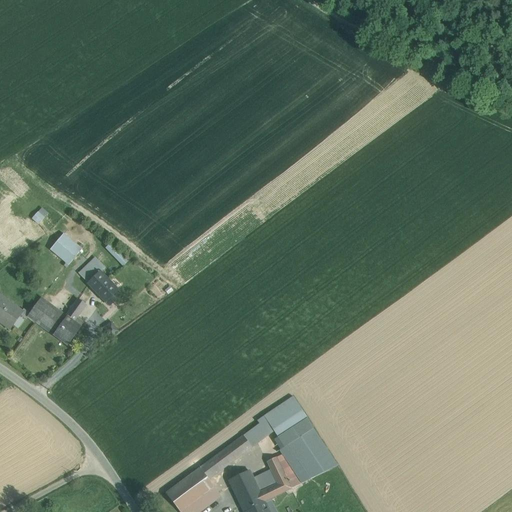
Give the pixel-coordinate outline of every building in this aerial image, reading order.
[(41,207),(31,218),(38,224),(48,213),(41,207)] [(82,250),(63,234),(51,250),(69,265),(82,250)] [(128,262),(112,244),(108,248),(124,266),(128,262)] [(96,258),(91,263),(100,273),(100,272),(101,273),(105,268),(96,258)] [(91,263),(79,274),(88,284),(100,273),(91,263)] [(101,273),(100,272),(100,273),(88,284),(106,302),(112,296),(118,290),(101,273)] [(22,312),(0,295),(0,322),(10,329),(22,312)] [(112,296),(106,302),(110,305),(116,300),(112,296)] [(66,316),(42,299),(28,317),(54,336),(67,318),(66,316)] [(78,299),(66,316),(67,318),(74,323),(78,318),(86,305),(78,299)] [(74,323),(67,318),(54,336),(68,345),(81,327),(80,327),(74,323)] [(84,322),(78,318),(74,323),(80,327),(84,322)] [(112,323),(104,328),(111,337),(118,331),(112,323)] [(293,397),(263,417),(273,430),(278,438),(307,419),(293,397)] [(273,430),(263,417),(257,421),(260,424),(268,434),(273,430)] [(260,424),(200,469),(208,480),(268,435),(268,434),(260,424)] [(279,451),(282,455),(287,453),(302,484),(338,466),(313,429),(279,451)] [(302,484),(287,453),(282,455),(267,462),(278,484),(260,493),(249,471),(229,481),(244,511),(269,500),(270,499),(275,497),(302,484)] [(208,480),(200,469),(166,494),(180,511),(181,511),(183,511),(203,496),(214,488),(208,480)] [(214,488),(203,496),(210,504),(221,496),(214,488)] [(203,496),(187,508),(190,511),(199,511),(210,504),(203,496)] [(269,511),(265,502),(244,511),(269,511)]
